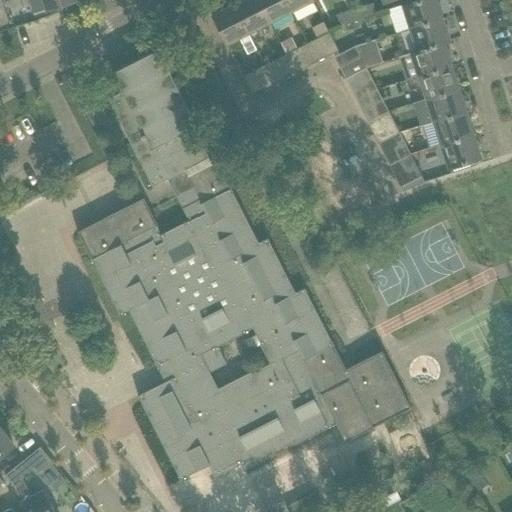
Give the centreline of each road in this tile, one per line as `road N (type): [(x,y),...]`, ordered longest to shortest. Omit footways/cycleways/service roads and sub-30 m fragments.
road 1 (unknown): [(191,0),(234,95),(259,99),(339,77),(378,165)]
road 2 (residential): [(132,511),(0,365)]
road 3 (residential): [(511,153),(500,147),(466,0)]
road 4 (residential): [(0,75),(114,13)]
